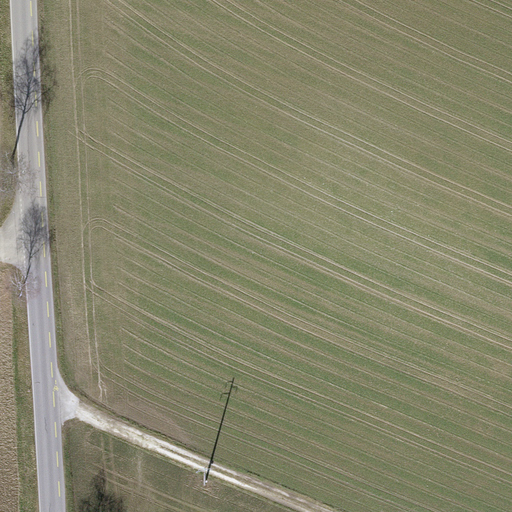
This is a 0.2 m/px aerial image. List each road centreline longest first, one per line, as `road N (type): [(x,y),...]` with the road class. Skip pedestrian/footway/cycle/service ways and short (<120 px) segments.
road 1 (tertiary): [(56,511),(40,380),(23,0)]
road 2 (track): [(40,380),(338,511)]
